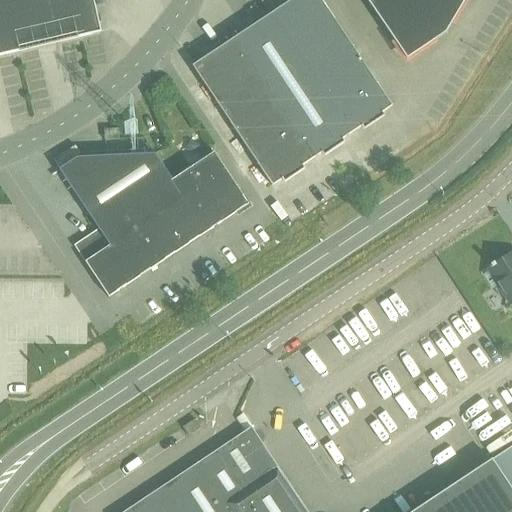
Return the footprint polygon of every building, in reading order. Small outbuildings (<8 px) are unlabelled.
[(0,0),(0,55),(100,32),(92,0),(0,0)] [(291,0),(278,9),(357,129),(391,106),(320,0),(291,0)] [(464,0),(366,0),(406,59),(445,33),(464,0)] [(357,129),(278,9),(232,39),(276,106),(312,159),(357,129)] [(276,106),(232,39),(192,66),(236,133),(276,106)] [(276,106),(236,133),(272,186),(312,159),(276,106)] [(104,140),(119,139),(118,129),(104,129),(104,140)] [(154,154),(76,157),(58,169),(98,229),(73,245),(108,297),(248,205),(213,153),(172,180),(154,154)] [(511,252),(494,264),(493,262),(489,265),(491,267),(489,268),(511,303),(511,302),(511,252)] [(189,436),(201,428),(195,420),(183,428),(189,436)] [(120,511),(511,511),(511,445),(491,460),(487,462),(412,511),(301,511),(246,428),(120,511)]
